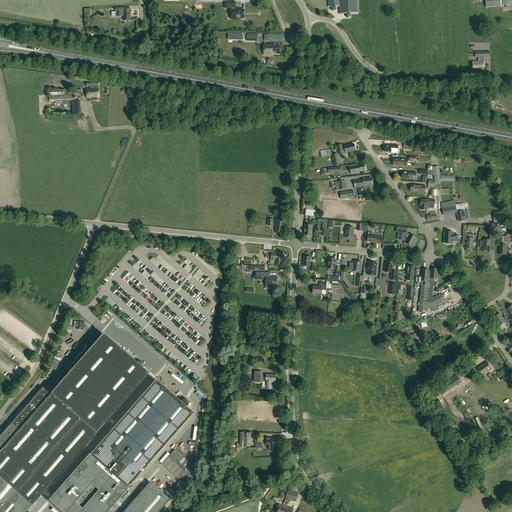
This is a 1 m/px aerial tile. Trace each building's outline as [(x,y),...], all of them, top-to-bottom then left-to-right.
[(327,0),(328,7),(331,7),(332,11),(336,11),(336,7),(340,7),(340,14),(347,14),(347,19),(351,18),(350,14),(358,13),(357,0),(327,0)] [(231,10),(231,20),(240,19),(240,18),(244,18),(244,10),(237,10),(234,10),(234,8),(236,8),(235,2),(225,2),(225,8),(232,8),(232,10),(231,10)] [(131,20),(130,9),(123,9),(123,8),(115,8),(115,12),(117,12),(117,17),(123,16),(124,21),(131,20)] [(280,54),(280,46),(272,45),(264,44),(264,55),(272,55),(272,54),(280,54)] [(489,52),(475,52),(475,58),(478,58),(478,62),(472,62),(472,71),(483,70),(483,58),(490,57),(489,52)] [(266,65),(270,68),(274,61),(269,59),(266,65)] [(99,87),(99,81),(87,82),(87,86),(90,86),(90,89),(87,89),(87,98),(99,97),(99,88),(98,87),(99,87)] [(52,95),(49,95),(49,102),(75,101),(75,95),(63,95),(63,92),(57,92),(52,92),(52,95)] [(73,115),(82,114),(81,101),(72,102),(73,115)] [(346,153),(355,151),(354,144),(344,146),(344,147),(342,147),(342,145),(337,146),(339,155),(343,154),(343,151),(345,151),(346,153)] [(391,152),(391,153),(398,153),(399,146),(388,145),(388,146),(385,146),(384,152),(391,152)] [(338,154),(332,155),(334,167),(340,166),(338,154)] [(357,166),(357,164),(350,166),(351,170),(350,170),(351,174),(356,173),(356,172),(358,172),(366,171),(364,164),(357,166)] [(438,166),(432,167),(433,171),(434,175),(435,185),(441,183),(440,182),(455,182),(455,176),(440,175),(438,166)] [(347,189),(345,181),(339,181),(339,182),(335,182),(336,190),(339,190),(347,189)] [(425,194),(425,186),(415,185),(415,186),(411,185),(411,192),(417,192),(417,193),(425,194)] [(341,200),(355,198),(354,191),(340,192),(341,200)] [(427,211),(427,208),(434,209),(434,204),(435,201),(425,200),(421,200),(420,206),(421,206),(421,210),(427,211)] [(456,213),(465,211),(464,204),(455,205),(454,201),(441,203),(442,210),(447,209),(456,207),(456,213)] [(304,204),(303,210),(306,210),(305,216),(315,217),(316,210),(313,210),(313,205),(304,204)] [(468,211),(465,211),(456,213),(457,213),(458,221),(469,219),(468,211)] [(503,212),(493,212),(494,223),(504,222),(503,212)] [(315,228),(319,229),(320,221),(319,221),(319,219),(316,219),(313,218),(313,221),(313,224),(312,224),(312,225),(311,225),(311,226),(313,226),(315,226),(315,228)] [(285,227),(285,221),(276,220),(275,226),(276,226),(275,233),(283,233),(284,227),(285,227)] [(312,236),(313,226),(311,226),(311,225),(312,225),(312,224),(313,224),(313,221),(310,221),(305,221),(305,225),(304,236),(312,236)] [(345,238),(354,238),(354,227),(346,227),(345,238)] [(409,235),(407,234),(407,228),(397,227),(397,232),(402,232),(401,240),(404,240),(404,242),(405,242),(405,243),(413,247),(417,239),(409,234),(409,235)] [(453,233),(446,232),(445,233),(444,233),(444,236),(445,236),(444,243),(446,243),(447,244),(449,244),(450,244),(452,244),(452,241),(457,241),(458,235),(453,235),(453,233)] [(462,241),(466,241),(465,249),(472,250),(473,239),(473,234),(463,233),(462,241)] [(503,237),(503,245),(499,245),(499,254),(506,255),(507,245),(506,245),(506,242),(511,243),(511,237),(503,237)] [(491,241),(484,240),(483,251),(490,251),(491,241)] [(275,260),(275,265),(282,266),(283,260),(284,260),(284,255),(271,254),(271,260),(275,260)] [(310,258),(304,257),(303,266),(306,266),(306,270),(309,271),(315,272),(316,264),(310,263),(310,258)] [(336,259),(329,259),(328,269),(328,271),(334,272),(334,275),(339,275),(340,267),(335,266),(336,259)] [(361,272),(362,262),(353,261),(353,263),(349,263),(349,271),(352,271),(352,272),(361,272)] [(376,275),(376,270),(377,263),(368,263),(367,275),(368,275),(368,276),(372,276),(372,275),(376,275)] [(393,265),(392,265),(386,264),(385,272),(391,273),(390,280),(396,281),(397,271),(392,271),(393,265)] [(407,280),(410,280),(410,283),(413,284),(415,267),(406,266),(406,271),(408,271),(407,280)] [(436,297),(432,299),(427,299),(429,283),(426,283),(428,270),(422,269),(421,281),(420,285),(422,285),(419,307),(433,308),(445,301),(441,294),(436,297)] [(437,279),(438,273),(437,273),(437,270),(432,269),(431,273),(429,272),(429,270),(428,270),(426,283),(429,283),(427,299),(432,299),(434,279),(437,279)] [(266,281),(266,286),(277,287),(277,278),(270,277),(270,273),(255,272),(255,280),(266,281)] [(351,287),(345,278),(342,281),(348,290),(351,287)] [(319,287),(313,287),(313,294),(322,294),(322,290),(326,290),(326,284),(319,284),(319,287)] [(396,295),(397,285),(390,284),(389,294),(396,295)] [(442,284),(437,288),(435,292),(439,293),(440,291),(445,289),(442,284)] [(507,327),(510,324),(507,319),(504,320),(500,314),(494,318),(499,326),(505,323),(507,327)] [(66,335),(64,334),(62,339),(70,342),(73,335),(67,332),(66,335)] [(0,511),(26,511),(32,506),(46,488),(145,372),(103,335),(50,395),(42,387),(0,436),(0,511)] [(487,362),(477,369),(482,377),(492,370),(487,362)] [(468,379),(473,376),(468,369),(463,372),(468,379)] [(262,372),(256,372),(255,383),(261,383),(261,382),(266,382),(266,388),(271,388),(271,382),(275,382),(276,375),(266,375),(262,375),(262,372)] [(456,375),(437,388),(442,394),(461,382),(456,375)] [(89,455),(49,501),(61,511),(106,511),(127,489),(193,413),(187,407),(187,400),(179,401),(155,380),(89,455)] [(240,444),(240,447),(250,447),(250,437),(250,434),(240,433),(240,444)] [(276,439),(266,438),(266,445),(269,445),(269,450),(275,451),(275,446),(276,439)] [(167,456),(161,464),(179,480),(185,473),(167,456)] [(182,477),(176,484),(182,489),(188,483),(182,477)] [(158,511),(170,500),(150,482),(123,511),(158,511)] [(296,501),(299,493),(288,490),(286,498),(296,501)] [(285,502),(283,506),(279,504),(277,510),(282,511),(292,511),(293,509),(287,507),(289,503),(285,502)]
